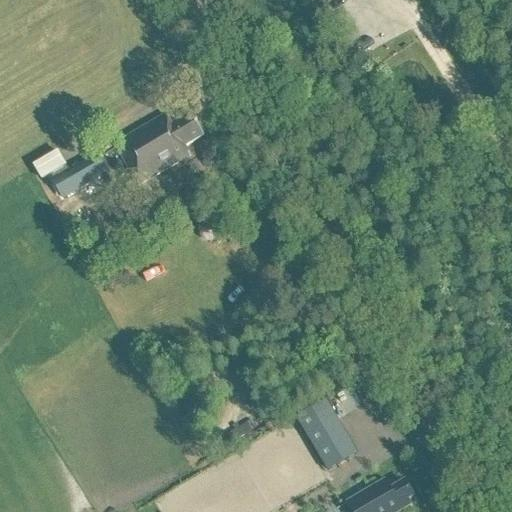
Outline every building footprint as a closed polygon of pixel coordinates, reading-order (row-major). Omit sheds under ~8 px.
[(114,147),(138,188),(191,157),(186,148),(204,138),(192,116),(172,127),(166,116),(114,147)] [(62,150),(36,164),(45,180),(71,166),(62,150)] [(97,155),(52,182),(63,202),(109,175),(97,155)] [(229,365),(250,412),(272,402),(250,356),(229,365)] [(326,403),(298,420),(329,473),(357,456),(326,403)] [(391,491),(388,486),(385,480),(348,501),(354,511),(402,511),(411,507),(408,502),(414,499),(405,483),(391,491)]
